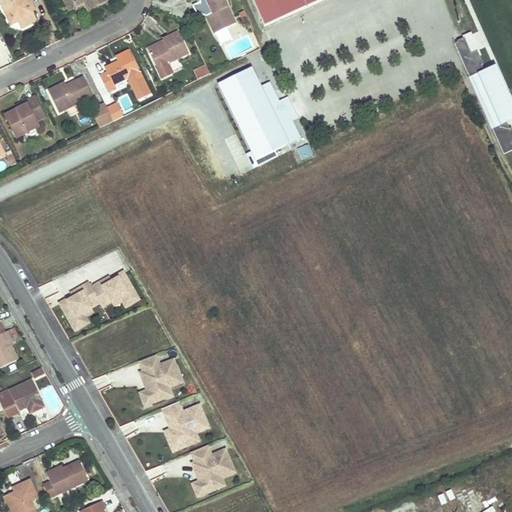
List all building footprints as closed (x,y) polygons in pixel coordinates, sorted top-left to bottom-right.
[(5,0),(5,1),(0,4),(5,14),(8,12),(14,21),(17,20),(19,23),(22,29),(37,22),(32,12),(34,11),(29,1),(27,2),(25,0),(5,0)] [(106,0),(62,0),(68,12),(75,8),(84,4),(85,7),(87,10),(97,5),(107,1),(106,0)] [(225,0),(207,0),(213,14),(208,16),(216,33),(237,23),(225,0)] [(254,0),(266,25),(323,0),(254,0)] [(97,5),(87,10),(88,14),(98,8),(97,5)] [(8,12),(5,14),(12,27),(19,23),(17,20),(14,21),(8,12)] [(168,64),(190,53),(179,31),(164,38),(164,40),(167,44),(150,52),(158,69),(163,79),(174,74),(168,64)] [(457,42),(468,76),(485,71),(473,36),(457,42)] [(164,40),(147,48),(150,52),(167,44),(164,40)] [(129,50),(116,56),(119,62),(106,68),(108,73),(101,77),(108,92),(116,88),(114,85),(131,76),(140,72),(129,50)] [(198,80),(210,74),(206,64),(193,70),(198,80)] [(252,67),(217,84),(255,161),(298,141),(270,82),(261,86),(252,67)] [(511,125),(511,101),(498,67),(470,79),(502,156),(511,152),(511,127),(511,126),(511,125)] [(131,76),(114,85),(116,88),(133,80),(131,76)] [(65,83),(48,91),(59,112),(92,97),(83,78),(67,86),(65,83)] [(35,96),(16,106),(17,109),(36,100),(35,96)] [(17,109),(8,113),(12,122),(10,123),(13,131),(16,129),(20,136),(39,126),(37,122),(35,119),(44,115),(36,100),(17,109)] [(111,115),(105,103),(91,110),(100,128),(104,126),(101,120),(111,115)] [(121,111),(111,115),(114,121),(123,116),(121,111)] [(111,115),(101,120),(104,126),(114,121),(111,115)] [(309,145),(298,150),(301,159),(313,155),(309,145)] [(67,300),(60,304),(75,331),(89,323),(85,317),(83,313),(91,308),(100,303),(103,308),(112,302),(121,298),(123,302),(126,308),(140,300),(124,273),(117,277),(118,279),(112,282),(104,287),(101,282),(92,288),(90,283),(80,289),(82,293),(73,298),(68,301),(67,300)] [(106,280),(101,282),(104,287),(112,282),(110,278),(106,280)] [(75,291),(71,294),(73,298),(82,293),(80,289),(75,291)] [(121,298),(112,302),(115,307),(123,302),(121,298)] [(91,308),(83,313),(85,317),(94,313),(91,308)] [(11,345),(4,332),(0,323),(0,368),(18,360),(11,345)] [(13,328),(4,332),(11,345),(19,341),(13,328)] [(157,357),(140,363),(144,373),(148,384),(145,385),(148,392),(153,405),(167,399),(164,392),(170,389),(183,384),(174,362),(161,367),(157,357)] [(44,374),(42,367),(31,372),(34,379),(44,374)] [(42,400),(32,379),(0,394),(0,401),(8,418),(20,412),(19,410),(26,407),(42,400)] [(170,389),(164,392),(167,399),(173,397),(170,389)] [(153,405),(148,392),(141,395),(146,408),(153,405)] [(26,407),(29,414),(45,407),(42,400),(26,407)] [(175,430),(172,431),(180,451),(194,445),(190,437),(196,435),(209,429),(200,407),(186,413),(182,402),(163,410),(168,421),(171,420),(175,430)] [(180,451),(172,431),(166,433),(174,453),(180,451)] [(196,435),(190,437),(194,445),(200,442),(196,435)] [(201,475),(198,476),(201,483),(206,495),(220,490),(216,482),(222,479),(235,474),(226,452),(212,458),(208,447),(192,454),(196,464),(201,475)] [(63,468),(49,475),(52,481),(44,485),(50,497),(88,480),(79,461),(63,468)] [(47,471),(49,475),(63,468),(61,465),(47,471)] [(222,479),(216,482),(220,490),(225,487),(222,479)] [(15,492),(8,495),(16,511),(35,511),(30,500),(37,497),(29,480),(22,483),(24,488),(15,492)] [(13,487),(15,492),(24,488),(22,483),(13,487)] [(206,495),(201,483),(194,486),(199,498),(206,495)] [(16,511),(8,495),(4,497),(11,511),(16,511)] [(101,511),(104,510),(107,509),(103,501),(81,511),(101,511)]
